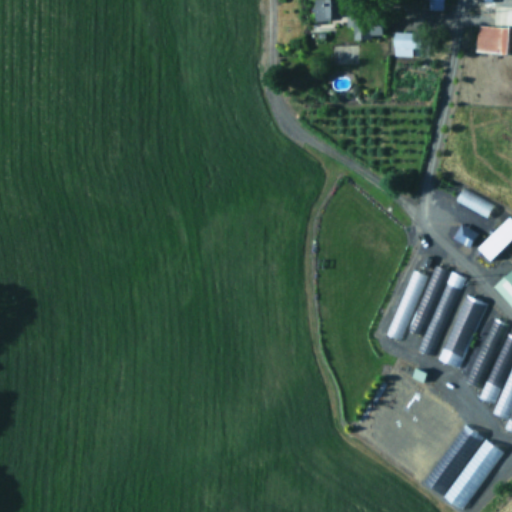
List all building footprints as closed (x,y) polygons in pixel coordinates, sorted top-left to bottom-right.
[(344,0),(316,0),(316,19),(344,19),(344,0)] [(443,0),(428,0),(428,9),(443,10),(443,0)] [(511,54),(511,6),(492,5),(491,26),(477,26),(476,52),(511,54)] [(394,57),(420,57),(420,32),(394,32),(394,57)] [(511,228),(505,221),(478,247),(491,260),(511,239),(511,228)] [(452,237),(468,247),(477,233),(461,223),(452,237)] [(407,330),(421,335),(416,349),(430,354),(460,274),(432,264),(407,330)] [(511,305),(511,269),(494,287),(511,305)] [(387,334),(397,339),(420,287),(410,282),(387,334)] [(463,293),(437,358),(457,366),(483,301),(463,293)] [(504,329),(493,323),(468,372),(479,378),(504,329)] [(511,360),(490,412),(506,419),(503,429),(511,432),(511,360)]
